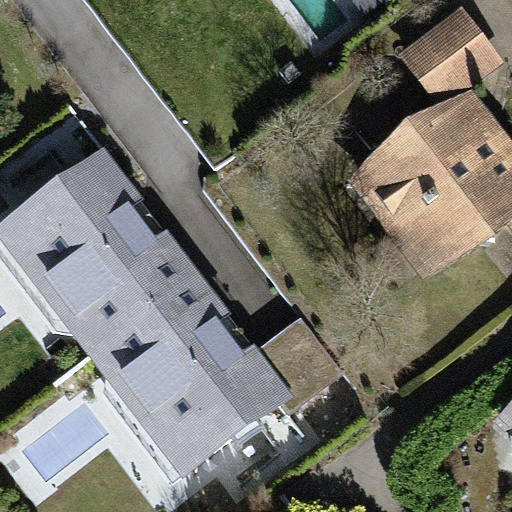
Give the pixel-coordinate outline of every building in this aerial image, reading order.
[(364,0),(371,8),(381,0),(364,0)] [(406,151),(363,184),(430,272),(472,239),(496,242),(497,220),(503,216),(511,208),(511,174),(505,165),(508,154),(503,143),(495,139),(485,139),(462,108),(460,108),(452,97),(493,65),(458,20),(407,60),(450,117),(430,132),(408,129),(406,151)] [(50,202),(9,233),(69,312),(63,317),(94,358),(190,284),(156,241),(150,246),(128,217),(134,212),(99,165),(76,183),(68,173),(43,192),(50,202)] [(511,208),(503,216),(511,228),(511,208)] [(223,327),(190,284),(94,358),(123,396),(130,390),(192,471),(232,440),(240,450),(264,431),(256,421),(277,405),(281,403),(248,361),(244,355),(238,360),(216,332),(223,327)] [(281,403),(277,405),(290,420),(347,376),(304,319),(248,361),(281,403)]
